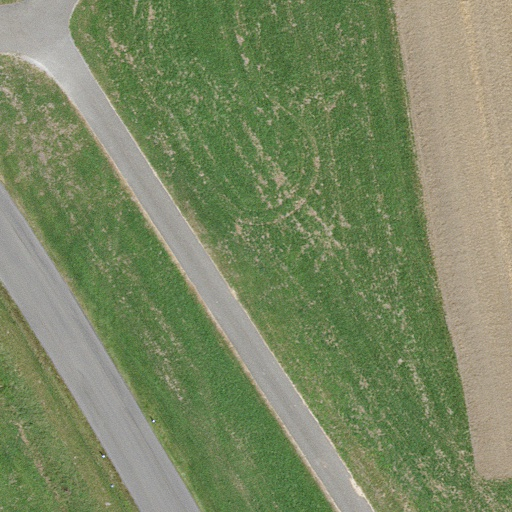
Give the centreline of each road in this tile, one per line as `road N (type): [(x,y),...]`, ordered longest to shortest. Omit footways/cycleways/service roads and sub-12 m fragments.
road 1 (track): [(357,511),(77,77),(35,47),(0,37)]
road 2 (tertiary): [(0,242),(164,511)]
